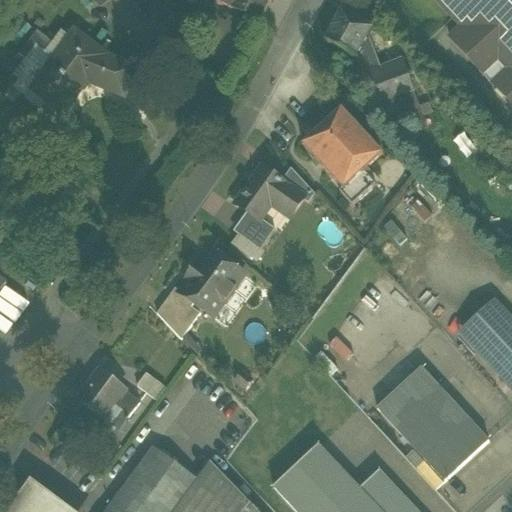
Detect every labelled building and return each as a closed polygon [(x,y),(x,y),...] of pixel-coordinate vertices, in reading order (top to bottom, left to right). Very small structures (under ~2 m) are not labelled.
[(95,2),(94,0),(76,0),(85,10),(95,2)] [(112,0),(94,0),(95,2),(101,9),(112,0)] [(210,0),(244,17),(259,24),(271,0),(210,0)] [(511,0),(434,0),(462,29),(511,82),(511,0)] [(324,43),(356,61),(363,48),(373,30),(341,12),(324,43)] [(227,26),(220,22),(206,49),(214,54),(212,57),(231,68),(253,27),(261,32),(264,26),(259,24),(244,17),(243,19),(240,17),(237,23),(230,20),(227,26)] [(511,82),(462,29),(450,40),(511,106),(511,82)] [(46,103),(64,116),(93,78),(126,92),(136,70),(105,59),(76,31),(69,40),(35,85),(51,97),(46,103)] [(35,85),(69,40),(60,33),(49,47),(55,51),(49,58),(37,48),(25,64),(21,61),(10,77),(16,81),(10,89),(39,111),(46,103),(51,97),(35,85)] [(21,61),(25,64),(37,48),(49,58),(55,51),(49,47),(35,36),(18,59),(21,61)] [(373,108),(388,102),(376,70),(369,52),(363,48),(356,61),(373,108)] [(402,61),(376,70),(388,102),(398,99),(414,93),(402,61)] [(398,99),(412,136),(428,130),(414,93),(398,99)] [(303,147),(342,190),(344,192),(364,173),(383,156),(342,112),(303,147)] [(252,217),(254,218),(255,217),(265,202),(273,208),(285,216),(298,198),(299,197),(281,184),(261,170),(236,206),(247,214),(252,217)] [(298,198),(308,205),(315,196),(291,170),(281,184),(299,197),(298,198)] [(376,186),(364,173),(344,192),(342,190),(339,193),(353,208),(376,186)] [(263,222),(273,208),(265,202),(255,217),(263,222)] [(252,217),(247,214),(234,233),(238,237),(252,217)] [(238,237),(260,252),(275,231),(263,222),(255,217),(254,218),(252,217),(238,237)] [(194,305),(214,320),(245,277),(210,252),(199,267),(197,265),(186,280),(188,282),(180,294),(179,295),(194,305)] [(163,322),(182,342),(201,316),(192,309),(194,305),(179,295),(180,294),(176,290),(171,297),(178,302),(163,322)] [(157,316),(163,322),(178,302),(171,297),(157,316)] [(511,321),(494,302),(459,335),(511,392),(511,321)] [(414,451),(445,485),(489,444),(422,371),(377,411),(414,451)] [(254,381),(243,372),(233,384),(245,393),(254,381)] [(110,425),(119,432),(141,404),(125,392),(125,391),(101,373),(79,402),(110,425)] [(137,388),(156,402),(166,390),(147,375),(137,388)] [(97,441),(107,449),(119,432),(110,425),(97,441)] [(274,490),(294,511),(416,511),(380,473),(360,491),(319,448),(274,490)] [(175,511),(198,482),(197,481),(153,449),(107,511),(175,511)] [(436,493),(445,485),(414,451),(405,460),(436,493)] [(198,482),(175,511),(255,511),(210,463),(197,481),(198,482)] [(60,511),(28,488),(9,511),(60,511)]
